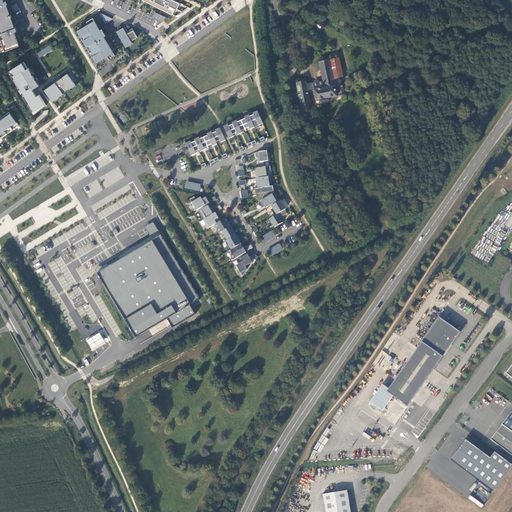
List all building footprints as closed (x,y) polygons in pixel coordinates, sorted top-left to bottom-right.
[(0,0),(0,36),(5,52),(13,49),(13,48),(19,46),(14,32),(16,32),(15,28),(13,29),(9,19),(11,18),(10,15),(8,16),(5,6),(7,5),(6,2),(4,2),(2,0),(0,0)] [(177,9),(180,3),(173,0),(142,0),(143,0),(142,0),(146,0),(146,2),(158,8),(159,5),(162,7),(161,9),(172,15),(175,9),(177,9)] [(12,6),(15,12),(20,10),(16,3),(12,6)] [(163,22),(165,17),(154,12),(152,17),(163,22)] [(114,54),(93,18),(85,23),(87,25),(76,31),(95,63),(105,58),(107,56),(108,58),(114,54)] [(125,33),(123,28),(116,32),(125,45),(137,37),(132,29),(133,30),(126,34),(125,33)] [(37,53),(40,58),(52,50),(49,45),(37,53)] [(339,58),(319,62),(323,82),(313,84),(314,89),(315,94),(316,100),(342,95),(341,89),(342,89),(342,85),(338,86),(337,79),(343,77),(339,58)] [(26,68),(22,62),(9,70),(34,113),(46,105),(40,93),(36,95),(32,89),(39,85),(28,66),(26,68)] [(68,73),(44,89),(54,102),(77,86),(68,73)] [(303,131),(308,130),(306,112),(306,110),(309,109),(309,108),(308,105),(309,104),(309,102),(307,91),(305,84),(305,81),(296,83),(301,107),(303,131)] [(250,117),(253,125),(259,123),(260,125),(263,124),(257,111),(253,113),(253,115),(250,117)] [(0,121),(0,139),(3,137),(2,135),(3,134),(4,136),(9,133),(8,131),(9,130),(10,132),(19,126),(10,114),(0,121)] [(253,125),(250,117),(249,115),(244,117),(245,119),(240,121),(244,130),(250,127),(251,129),(254,127),(253,125)] [(244,130),(240,121),(237,123),(236,121),(232,123),(233,125),(236,133),(237,135),(241,134),(240,132),(244,130)] [(236,133),(233,125),(229,126),(228,125),(223,127),(229,139),(232,138),(231,135),(236,133)] [(220,128),(215,130),(216,132),(212,134),(216,142),(221,140),(222,142),(225,141),(220,128)] [(207,136),(204,138),(207,146),(213,144),(214,146),(217,144),(216,142),(212,134),(211,132),(207,134),(207,136)] [(194,140),(195,142),(199,150),(200,152),(203,151),(202,149),(207,146),(204,138),(200,139),(199,138),(194,140)] [(194,152),(199,150),(195,142),(191,143),(190,141),(186,144),(190,153),(191,156),(194,154),(194,152)] [(258,158),(259,163),(263,163),(263,162),(268,161),(268,158),(269,158),(268,153),(267,154),(266,148),(255,154),(256,158),(258,158)] [(270,166),(255,169),(256,177),(267,176),(266,173),(271,172),(270,166)] [(258,188),(272,186),(270,176),(256,179),(258,188)] [(185,187),(199,190),(201,185),(186,182),(185,187)] [(258,202),(274,193),(273,191),(273,186),(272,186),(258,188),(254,189),(255,195),(258,202)] [(274,205),(273,204),(276,202),(274,198),(276,197),(274,193),(258,202),(262,208),(265,206),(266,208),(268,206),(269,208),(272,206),(274,205)] [(194,197),(190,200),(196,211),(209,203),(206,197),(202,200),(201,197),(196,200),(194,197)] [(273,208),(271,210),(275,216),(285,210),(285,209),(280,201),(274,205),(272,206),(273,208)] [(202,216),(201,216),(204,220),(215,213),(213,209),(212,209),(209,205),(199,211),(202,216)] [(287,214),(285,210),(275,216),(268,220),(272,226),(273,225),(274,227),(283,223),(280,218),(287,214)] [(207,229),(220,221),(215,213),(204,220),(203,220),(206,225),(205,225),(207,229)] [(227,240),(236,235),(231,227),(222,232),(227,240)] [(263,237),(266,242),(275,236),(273,231),(263,237)] [(226,241),(231,250),(241,244),(236,235),(227,240),(226,241)] [(160,236),(95,275),(133,339),(166,319),(171,329),(193,315),(188,307),(198,301),(160,236)] [(246,252),(241,244),(231,250),(230,250),(235,259),(239,256),(246,252)] [(267,252),(270,256),(283,249),(280,244),(267,252)] [(366,254),(372,265),(383,260),(377,248),(366,254)] [(236,265),(243,276),(251,264),(251,263),(252,263),(246,252),(239,256),(242,262),(236,265)] [(440,316),(387,390),(408,405),(461,331),(440,316)] [(502,425),(511,432),(511,412),(502,425)] [(511,432),(502,425),(491,440),(511,455),(511,432)] [(466,439),(450,460),(493,491),(511,464),(511,463),(494,451),(490,457),(466,439)] [(351,511),(348,490),(323,494),(325,511),(351,511)]
